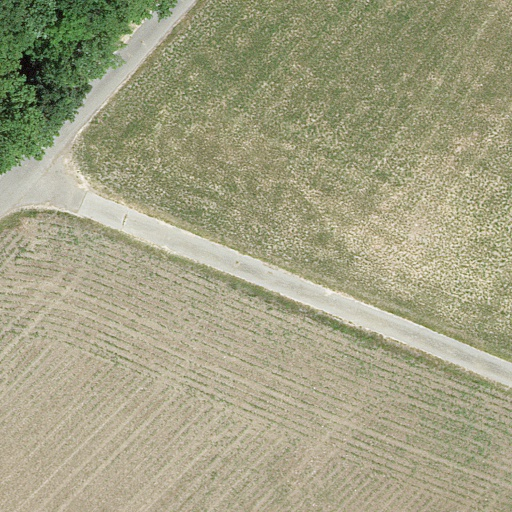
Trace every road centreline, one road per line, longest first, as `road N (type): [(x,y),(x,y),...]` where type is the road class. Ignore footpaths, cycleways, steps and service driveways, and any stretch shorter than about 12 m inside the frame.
road 1 (track): [(23,174),(511,374)]
road 2 (track): [(0,198),(178,0)]
